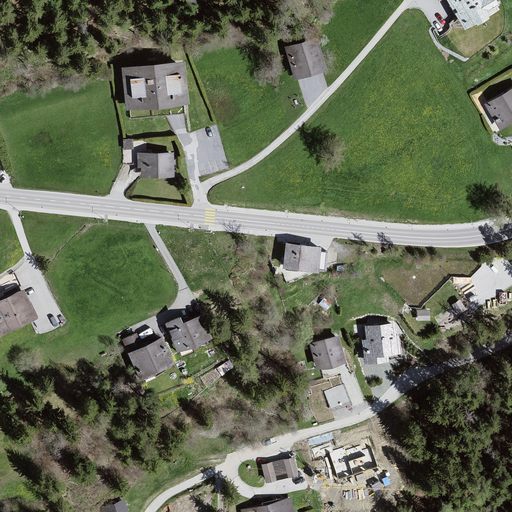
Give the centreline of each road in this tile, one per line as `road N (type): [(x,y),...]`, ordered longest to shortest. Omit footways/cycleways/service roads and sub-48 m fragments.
road 1 (secondary): [(511,226),(410,234),(0,197)]
road 2 (residential): [(150,511),(174,488),(238,458),(367,414),(412,376),(455,364),(511,328)]
road 3 (unknown): [(148,211),(184,289),(144,320)]
